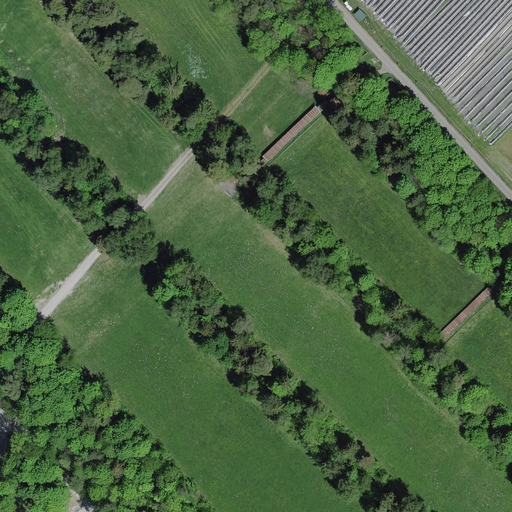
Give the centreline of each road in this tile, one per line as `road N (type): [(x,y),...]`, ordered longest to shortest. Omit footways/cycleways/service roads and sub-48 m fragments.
road 1 (track): [(0,356),(220,120)]
road 2 (track): [(0,420),(36,443),(91,510)]
